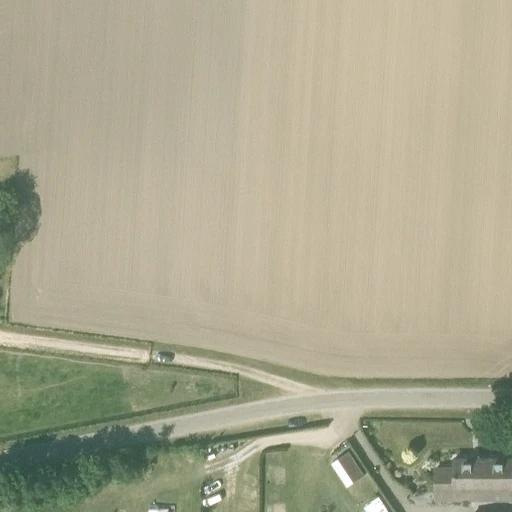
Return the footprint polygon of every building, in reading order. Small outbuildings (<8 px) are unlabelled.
[(354,482),(365,475),(349,451),(338,459),(354,482)] [(460,498),(460,488),(511,488),(511,459),(454,459),(454,468),(436,468),(436,498),(460,498)] [(287,465),(265,466),(266,487),(288,486),(287,465)] [(358,495),(364,505),(379,495),(373,485),(358,495)] [(154,511),(174,511),(175,500),(155,500),(154,511)]
